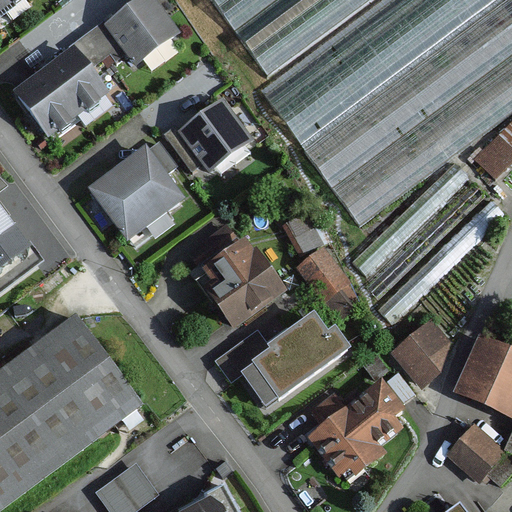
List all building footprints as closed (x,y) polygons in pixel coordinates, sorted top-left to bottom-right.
[(0,0),(0,2),(4,9),(16,0),(0,0)] [(180,35),(151,0),(147,0),(110,30),(140,67),(180,35)] [(77,53),(47,75),(78,116),(107,95),(77,53)] [(47,75),(18,96),(48,138),(78,116),(47,75)] [(223,103),(183,134),(214,174),(255,143),(223,103)] [(184,198),(149,151),(93,192),(128,239),(184,198)] [(457,162),(354,260),(370,278),(458,194),(476,213),(379,306),(396,323),(508,216),(457,162)] [(0,271),(30,250),(0,209),(0,271)] [(256,260),(245,245),(207,273),(217,286),(211,290),(240,330),(289,294),(261,256),(256,260)] [(350,284),(326,251),(301,269),(325,302),(350,284)] [(0,511),(2,511),(144,407),(78,319),(0,376),(0,511)] [(244,375),(267,407),(348,350),(335,331),(328,336),(316,319),(270,351),(273,354),(244,375)] [(451,340),(431,319),(395,353),(415,374),(451,340)] [(217,359),(230,375),(266,345),(253,330),(217,359)] [(511,349),(486,338),(460,392),(511,416),(511,441),(508,450),(511,451),(511,349)] [(408,409),(384,380),(347,410),(336,395),(314,413),(325,427),(311,438),(341,476),(354,466),(361,474),(388,452),(382,444),(402,428),(395,419),(408,409)] [(137,511),(159,496),(136,466),(96,495),(108,511),(137,511)] [(235,511),(223,490),(194,506),(197,511),(235,511)]
